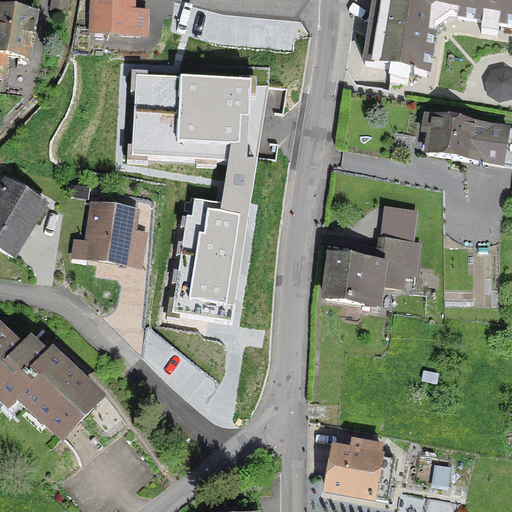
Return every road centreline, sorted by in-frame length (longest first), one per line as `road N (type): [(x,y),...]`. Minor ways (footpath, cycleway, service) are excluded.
road 1 (residential): [(286,430),(300,235),(332,11)]
road 2 (residential): [(286,430),(229,451),(153,511)]
